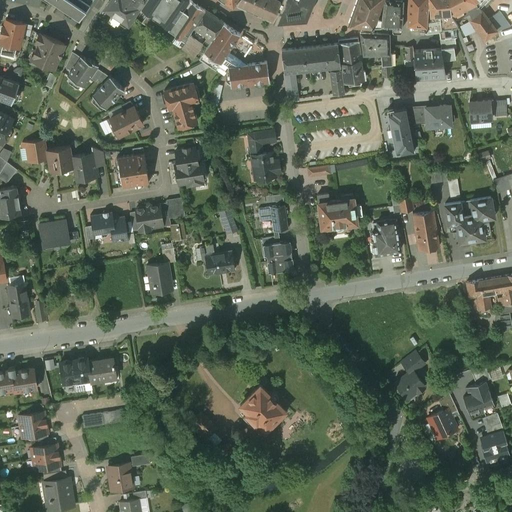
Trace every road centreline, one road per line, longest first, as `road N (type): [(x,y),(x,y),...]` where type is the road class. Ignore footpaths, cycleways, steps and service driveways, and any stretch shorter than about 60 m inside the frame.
road 1 (residential): [(0,3),(48,15),(116,60),(154,102),(165,172),(153,191),(57,205),(32,186)]
road 2 (residential): [(0,346),(310,296)]
road 3 (residential): [(272,29),(310,296)]
road 4 (residential): [(310,296),(394,418),(373,511)]
road 5 (residential): [(310,296),(511,263)]
road 6 (residential): [(511,468),(455,483),(396,511)]
